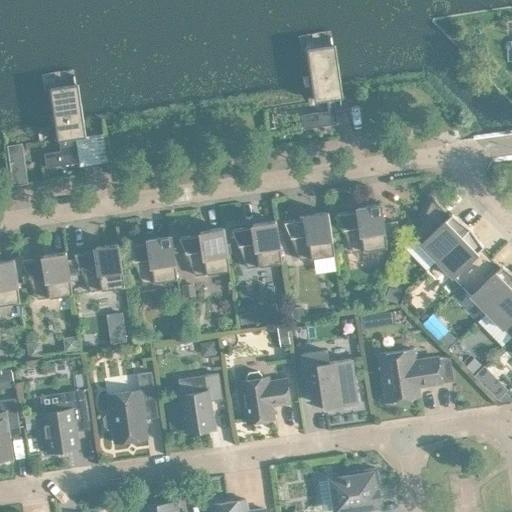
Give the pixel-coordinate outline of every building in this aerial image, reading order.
[(340,92),(338,79),(333,41),(308,44),(315,95),(327,94),(328,106),(301,110),(303,124),(337,119),(333,93),(340,92)] [(83,130),(81,116),(75,79),(51,83),(60,146),(44,148),(46,162),(80,157),(76,131),(83,130)] [(413,230),(437,255),(468,225),(457,214),(454,216),(432,194),(413,230)] [(336,210),(352,247),(387,242),(380,199),(366,201),(367,205),(336,209),(336,210)] [(283,217),(284,218),(300,255),(334,250),(328,207),(314,209),(314,212),(283,217)] [(231,225),(247,263),(282,258),(275,215),(261,217),(262,220),(231,225)] [(384,219),(386,231),(398,229),(396,217),(384,219)] [(179,233),(195,270),(229,265),(223,223),(209,225),(210,228),(179,233)] [(437,255),(462,281),(490,253),(476,238),(478,236),(468,225),(437,255)] [(126,241),(143,278),(177,273),(171,230),(157,232),(157,236),(126,241)] [(74,248),(74,249),(76,253),(82,268),(90,286),(124,281),(118,238),(104,240),(105,244),(74,248)] [(21,256),(38,294),(72,289),(69,270),(67,255),(66,246),(52,248),(52,251),(21,256)] [(76,253),(67,255),(69,270),(82,268),(76,253)] [(462,281),(487,306),(511,281),(511,270),(507,266),(505,268),(490,253),(462,281)] [(0,299),(20,297),(13,254),(0,255),(0,299)] [(193,278),(181,280),(183,292),(195,290),(193,278)] [(511,281),(487,306),(511,332),(511,281)] [(388,282),(385,294),(397,298),(400,286),(388,282)] [(311,299),(294,302),(296,312),(313,310),(311,299)] [(252,307),(239,309),(241,322),(254,321),(252,307)] [(287,322),(278,323),(280,341),(289,340),(287,322)] [(448,326),(439,335),(447,342),(455,333),(448,326)] [(77,331),(63,333),(65,346),(79,345),(77,331)] [(214,336),(200,337),(202,350),(216,349),(214,336)] [(40,337),(27,339),(29,351),(42,350),(40,337)] [(418,382),(442,378),(438,352),(414,356),(413,344),(379,349),(386,397),(420,391),(418,382)] [(357,396),(351,354),(328,357),(326,346),(302,349),(306,374),(320,372),(325,406),(343,403),(342,399),(357,396)] [(474,353),(466,360),(473,367),(481,360),(474,353)] [(484,361),(474,371),(483,380),(493,370),(484,361)] [(1,369),(0,368),(0,384),(15,382),(12,367),(11,367),(11,364),(1,365),(1,369)] [(143,398),(156,396),(151,366),(137,368),(140,385),(107,390),(110,409),(106,409),(103,413),(104,421),(108,423),(112,423),(114,437),(148,432),(145,412),(143,413),(142,405),(144,405),(143,398)] [(268,372),(261,373),(260,369),(257,366),(249,368),(247,371),(247,375),(240,376),(246,417),(274,413),(272,399),(276,398),(276,400),(290,398),(286,374),(268,376),(268,372)] [(202,424),(202,426),(216,424),(214,414),(212,414),(209,395),(221,393),(217,369),(204,371),(206,385),(180,389),(186,426),(202,424)] [(511,394),(506,388),(499,395),(502,399),(511,396),(511,394)] [(42,407),(48,447),(78,442),(74,417),(89,415),(85,389),(61,392),(62,404),(42,407)] [(0,454),(11,453),(7,426),(20,424),(15,393),(0,395),(0,454)] [(35,412),(25,413),(25,424),(36,423),(35,412)] [(376,499),(376,497),(380,496),(379,484),(374,485),(373,479),(378,479),(376,463),(347,467),(348,472),(332,475),(336,505),(340,504),(341,511),(371,511),(370,500),(376,499)] [(254,508),(247,509),(245,494),(211,499),(213,511),(265,511),(264,504),(254,506),(254,508)] [(174,511),(173,498),(175,498),(175,497),(157,499),(158,503),(140,505),(140,502),(138,502),(139,511),(174,511)]
